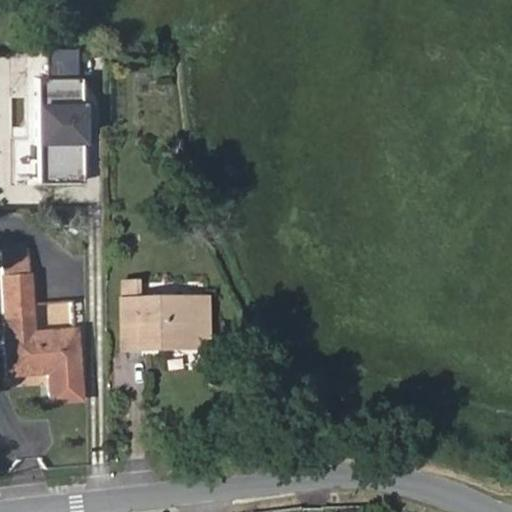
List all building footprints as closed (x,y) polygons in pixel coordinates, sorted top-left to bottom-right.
[(0,110),(26,110),(25,69),(0,69),(0,110)] [(41,178),(87,179),(89,78),(44,77),(41,178)] [(39,140),(17,139),(15,184),(38,184),(39,140)] [(27,271),(25,246),(0,247),(0,251),(1,261),(13,260),(14,272),(27,271)] [(31,331),(27,271),(14,272),(13,260),(1,261),(6,333),(3,333),(6,373),(76,367),(73,328),(72,328),(31,331)] [(143,300),(143,282),(126,283),(126,301),(143,300)] [(195,322),(194,299),(166,300),(167,306),(144,307),(143,300),(126,301),(127,348),(143,348),(143,350),(170,349),(170,342),(193,342),(193,348),(213,348),(212,321),(195,322)] [(212,321),(211,299),(194,299),(195,322),(212,321)]
